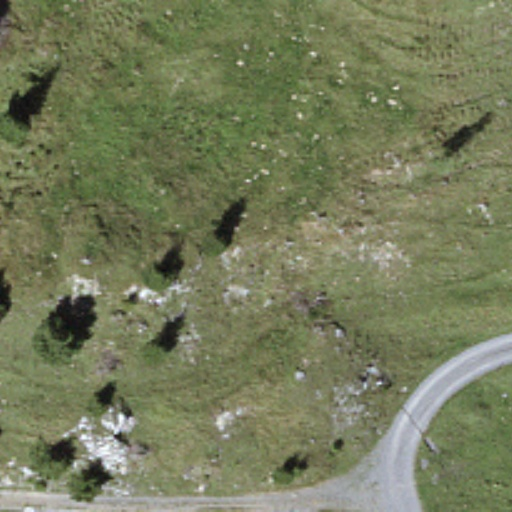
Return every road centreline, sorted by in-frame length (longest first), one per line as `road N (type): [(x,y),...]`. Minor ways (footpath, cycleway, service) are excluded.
road 1 (track): [(415,511),(408,497),(410,434),(423,400),(460,370),(511,346)]
road 2 (track): [(188,511),(0,500)]
road 3 (track): [(408,497),(321,499),(247,511)]
